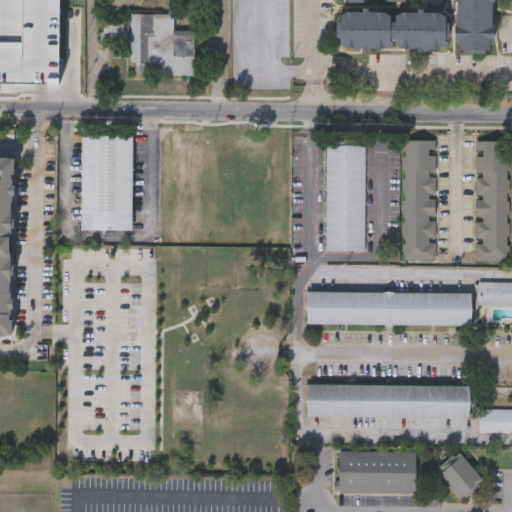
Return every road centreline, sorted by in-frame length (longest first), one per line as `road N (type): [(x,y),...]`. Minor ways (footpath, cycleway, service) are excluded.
road 1 (residential): [(511,111),(0,106)]
road 2 (residential): [(511,358),(255,357)]
